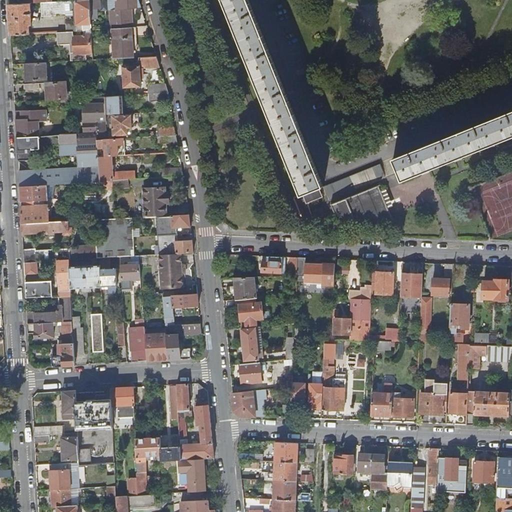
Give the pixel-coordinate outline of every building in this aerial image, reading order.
[(90,1),(90,13),(93,13),(93,10),(100,10),(100,0),(90,1)] [(109,0),(111,29),(112,29),(131,28),(129,8),(141,7),(138,0),(109,0)] [(302,196),(304,195),(319,189),(323,188),(248,0),(223,0),(237,32),(249,64),(252,71),(265,103),(268,110),(280,142),(282,146),(283,150),(296,182),(297,185),(302,196)] [(87,24),(91,24),(90,13),(90,1),(76,2),(77,24),(66,25),(67,32),(73,31),(87,30),(87,24)] [(65,15),(65,2),(51,3),(41,3),(42,17),(65,15)] [(26,4),(11,5),(9,5),(10,35),(30,34),(30,24),(32,24),(31,4),(26,4)] [(133,58),(131,28),(112,29),(114,59),(133,58)] [(73,31),(67,32),(58,32),(59,44),(70,44),(71,61),(72,61),(86,61),(86,54),(93,54),(92,36),(73,37),(73,31)] [(139,58),(139,65),(140,65),(145,65),(145,68),(160,67),(157,56),(139,58)] [(46,80),(46,63),(28,64),(29,70),(26,70),(27,81),(46,80)] [(141,87),(140,65),(139,65),(122,67),(124,88),(141,87)] [(49,94),(49,100),(67,99),(66,82),(46,83),(47,94),(49,94)] [(40,91),(39,84),(24,84),(25,92),(40,91)] [(148,86),(148,94),(168,93),(166,85),(148,86)] [(170,100),(168,93),(148,94),(146,94),(147,101),(170,100)] [(105,97),(106,115),(119,114),(119,104),(121,104),(121,96),(105,97)] [(84,105),(85,133),(97,133),(107,132),(107,123),(97,124),(97,120),(106,120),(106,115),(105,97),(84,98),(85,105),(84,105)] [(17,137),(40,136),(39,121),(47,120),(46,109),(15,111),(17,137)] [(511,112),(393,159),(402,181),(422,173),(429,171),(455,160),(461,158),(488,147),(494,145),(511,137),(511,112)] [(131,115),(114,116),(114,136),(128,135),(128,128),(131,128),(131,115)] [(159,129),(159,137),(176,136),(175,128),(159,129)] [(107,140),(107,132),(97,133),(97,141),(107,140)] [(85,133),(63,134),(65,156),(77,155),(78,168),(19,172),(20,186),(47,185),(55,184),(100,182),(99,165),(98,157),(98,149),(97,141),(97,133),(85,133)] [(40,149),(40,136),(17,137),(18,161),(28,160),(27,150),(40,149)] [(176,136),(159,137),(160,140),(158,140),(160,145),(178,144),(176,136)] [(105,157),(112,156),(124,156),(123,139),(107,140),(97,141),(98,149),(105,149),(105,157)] [(105,157),(98,157),(99,165),(100,182),(101,182),(113,181),(128,180),(136,179),(136,172),(113,174),(112,156),(105,157)] [(380,165),(323,188),(329,201),(386,178),(380,165)] [(157,170),(157,178),(183,177),(182,168),(157,170)] [(128,180),(113,181),(114,189),(129,188),(128,180)] [(110,190),(114,190),(114,189),(113,181),(101,182),(102,190),(110,190)] [(21,207),(22,224),(49,222),(49,209),(50,209),(50,207),(49,207),(49,205),(45,205),(45,200),(48,200),(47,185),(20,186),(20,201),(24,201),(24,206),(21,207)] [(379,186),(329,206),(331,211),(331,213),(333,212),(338,225),(396,228),(388,210),(392,208),(393,208),(389,199),(386,192),(382,194),(379,186)] [(144,189),(145,217),(157,217),(167,216),(167,205),(170,204),(169,194),(166,194),(165,188),(144,189)] [(319,189),(304,195),(307,203),(322,197),(319,189)] [(389,199),(393,208),(394,207),(388,191),(386,192),(389,199)] [(388,210),(396,228),(399,228),(394,213),(392,208),(388,210)] [(189,215),(168,216),(168,223),(172,223),(172,228),(178,227),(191,226),(189,215)] [(178,227),(172,228),(172,223),(168,223),(168,216),(167,216),(157,217),(158,236),(178,234),(178,227)] [(134,237),(133,218),(115,219),(69,221),(69,228),(72,228),(72,233),(95,232),(96,244),(78,245),(79,259),(89,259),(100,258),(108,258),(121,257),(126,257),(135,256),(134,248),(134,237)] [(69,228),(69,221),(49,222),(22,224),(22,234),(40,233),(40,235),(55,234),(55,233),(65,232),(65,235),(70,235),(72,233),(72,228),(69,228)] [(158,236),(159,255),(181,253),(193,253),(192,241),(180,241),(180,234),(178,234),(158,236)] [(37,262),(58,261),(69,260),(79,259),(78,245),(69,249),(36,251),(36,249),(23,249),(24,263),(37,262)] [(183,288),(181,253),(159,255),(162,289),(183,288)] [(130,265),(139,264),(138,256),(135,256),(126,257),(126,266),(130,266),(130,265)] [(263,260),(262,271),(282,272),(282,266),(285,266),(285,256),(267,256),(267,260),(263,260)] [(126,266),(126,257),(121,257),(123,289),(131,288),(131,279),(140,278),(139,264),(130,265),(130,266),(126,266)] [(298,257),(297,272),(297,275),(306,276),(305,283),(319,284),(319,263),(307,263),(307,257),(298,257)] [(100,258),(100,262),(100,265),(101,287),(117,286),(116,269),(109,269),(108,258),(100,258)] [(71,296),(71,288),(70,267),(69,260),(58,261),(60,297),(71,296)] [(38,275),(37,262),(24,263),(25,276),(38,275)] [(335,264),(319,263),(319,284),(335,284),(335,264)] [(450,291),(452,291),(453,263),(445,263),(445,278),(434,278),(433,294),(449,295),(450,291)] [(470,278),(478,278),(478,264),(470,264),(470,278)] [(71,288),(101,287),(100,265),(70,267),(71,288)] [(394,272),(373,271),(372,285),(372,293),(377,293),(393,294),(394,272)] [(423,273),(403,272),(402,297),(422,298),(423,273)] [(240,299),(250,298),(258,297),(255,277),(233,277),(236,299),(240,299)] [(484,282),(477,282),(477,301),(483,301),(483,296),(496,296),(496,298),(508,299),(508,279),(496,279),(496,281),(484,281),(484,282)] [(53,297),(56,297),(56,293),(53,293),(52,281),(25,282),(26,298),(53,296),(53,297)] [(372,293),(372,285),(367,284),(367,288),(361,287),(361,291),(350,290),(350,299),(353,299),(352,318),(352,334),(351,340),(370,340),(370,335),(372,293)] [(199,306),(198,295),(163,297),(165,314),(166,317),(174,316),(173,308),(199,306)] [(56,297),(53,297),(53,298),(60,298),(60,309),(57,312),(38,313),(38,312),(27,312),(28,324),(73,321),(72,320),(71,296),(60,297),(56,297)] [(429,298),(422,298),(421,303),(420,326),(431,326),(432,305),(428,304),(429,298)] [(118,323),(125,322),(124,302),(117,303),(118,323)] [(257,324),(256,319),(263,318),(262,302),(250,303),(241,304),(240,304),(241,320),(247,320),(247,325),(257,324)] [(451,303),(450,333),(450,340),(463,340),(463,333),(457,333),(457,326),(462,326),(462,328),(469,329),(470,304),(451,303)] [(97,352),(105,351),(103,314),(96,314),(97,352)] [(157,361),(170,360),(167,326),(166,317),(165,314),(157,315),(158,318),(157,318),(160,345),(154,345),(155,353),(157,361)] [(147,361),(143,315),(129,316),(133,362),(147,361)] [(352,318),(335,317),(335,333),(352,334),(352,318)] [(73,321),(74,343),(74,357),(84,357),(82,330),(79,330),(79,320),(72,320),(73,321)] [(74,343),(73,321),(28,324),(28,334),(35,334),(35,338),(54,337),(53,326),(62,325),(63,344),(74,343)] [(126,347),(125,322),(118,323),(120,347),(126,347)] [(201,324),(167,326),(170,360),(191,359),(191,348),(180,349),(180,336),(202,334),(201,324)] [(264,357),(261,326),(257,326),(256,326),(242,327),(245,359),(259,358),(259,357),(264,357)] [(400,342),(400,328),(386,328),(386,335),(370,335),(370,340),(375,341),(391,341),(395,341),(400,342)] [(489,334),(475,334),(475,340),(475,342),(489,343),(489,334)] [(295,338),(295,337),(288,338),(287,351),(286,351),(287,360),(294,359),(295,338)] [(391,347),(391,341),(375,341),(374,349),(391,349),(391,347)] [(74,357),(74,343),(63,344),(62,344),(63,356),(53,357),(53,367),(75,366),(74,357)] [(325,343),(323,384),(322,408),(341,409),(341,408),(345,408),(345,388),(344,388),(335,387),(335,378),(334,378),(334,366),(332,366),(332,358),(335,358),(335,343),(325,343)] [(511,358),(511,346),(489,346),(475,345),(471,345),(470,345),(469,368),(480,368),(480,356),(487,356),(487,361),(511,362),(511,360),(511,358)] [(260,362),(241,364),(243,383),(262,381),(261,370),(267,370),(266,362),(260,362)] [(280,380),(281,388),(293,387),(293,383),(293,379),(293,374),(289,374),(289,379),(280,380)] [(335,378),(335,387),(344,388),(344,378),(335,378)] [(421,413),(447,413),(448,383),(435,382),(435,379),(426,379),(425,392),(421,392),(421,413)] [(190,383),(177,385),(178,401),(178,409),(188,408),(189,408),(189,406),(189,396),(191,395),(190,383)] [(184,411),(179,411),(181,446),(181,459),(204,458),(214,457),(208,391),(198,383),(200,402),(196,403),(198,428),(201,427),(201,430),(199,430),(199,438),(202,437),(202,443),(186,444),(184,411)] [(293,383),(293,387),(292,407),(301,408),(301,400),(305,400),(306,383),(293,383)] [(385,392),(373,392),(372,414),(392,415),(393,392),(392,392),(393,383),(385,383),(385,385),(385,389),(385,392)] [(314,408),(322,408),(323,384),(311,384),(310,400),(314,400),(314,408)] [(133,387),(111,388),(111,394),(112,405),(118,405),(119,418),(135,418),(133,387)] [(235,410),(240,415),(267,416),(265,400),(268,399),(267,389),(233,393),(235,410)] [(467,413),(510,415),(510,413),(511,392),(468,390),(468,393),(467,413)] [(77,418),(76,402),(75,391),(62,391),(63,419),(77,418)] [(401,392),(393,392),(392,415),(414,416),(414,399),(401,399),(401,392)] [(450,412),(467,413),(468,393),(451,392),(450,412)] [(86,402),(76,402),(77,418),(77,430),(113,428),(112,405),(111,394),(96,395),(96,400),(86,401),(86,402)] [(34,427),(34,435),(46,435),(64,433),(64,426),(34,427)] [(46,442),(46,435),(34,435),(34,443),(46,442)] [(73,463),(79,463),(78,450),(78,437),(62,438),(63,460),(73,459),(73,463)] [(161,460),(161,447),(160,437),(136,438),(137,477),(138,495),(148,495),(146,461),(145,461),(145,456),(158,455),(158,461),(162,461),(161,460)] [(0,449),(10,449),(9,441),(0,441),(0,449)] [(286,461),(287,442),(276,442),(276,461),(286,461)] [(297,462),(298,443),(287,442),(286,461),(297,462)] [(161,460),(178,459),(181,459),(181,446),(161,447),(161,460)] [(438,477),(439,457),(439,448),(431,448),(429,484),(438,484),(438,477)] [(79,463),(79,465),(92,464),(91,449),(78,450),(79,463)] [(306,462),(314,463),(315,449),(306,449),(306,462)] [(363,472),(372,473),(372,455),(360,454),(360,464),(358,464),(358,471),(363,471),(363,472)] [(336,456),(335,473),(352,473),(353,455),(344,455),(344,456),(336,456)] [(387,489),(388,485),(388,472),(386,472),(386,465),(385,465),(385,455),(372,455),(372,473),(371,488),(387,489)] [(511,511),(511,456),(499,456),(496,511),(511,511)] [(455,458),(439,457),(438,477),(446,478),(446,479),(458,479),(458,470),(466,470),(467,461),(455,460),(455,458)] [(206,491),(204,458),(181,459),(178,459),(179,472),(187,472),(188,492),(205,491),(206,491)] [(274,480),(286,481),(286,461),(276,461),(275,472),(262,471),(262,480),(274,480)] [(286,461),(286,481),(297,481),(297,462),(286,461)] [(403,486),(413,487),(413,467),(414,461),(405,461),(403,464),(399,461),(389,461),(388,472),(388,485),(394,485),(397,491),(403,486)] [(475,461),(474,481),(494,482),(495,461),(475,461)] [(73,463),(50,464),(51,489),(71,488),(71,484),(80,484),(78,465),(79,465),(79,463),(73,463)] [(413,467),(413,487),(411,511),(422,511),(422,507),(423,507),(425,467),(413,467)] [(301,473),(301,481),(313,482),(311,473),(301,473)] [(107,475),(108,486),(116,485),(115,475),(107,475)] [(138,495),(137,477),(129,477),(130,496),(138,495)] [(274,480),(274,499),(285,499),(286,481),(274,480)] [(286,481),(285,499),(296,500),(297,481),(286,481)] [(108,486),(109,503),(117,502),(116,497),(116,485),(108,486)] [(71,488),(51,489),(52,507),(57,507),(75,505),(74,500),(71,500),(71,488)] [(165,506),(164,493),(160,494),(148,495),(138,495),(130,496),(127,496),(116,497),(117,502),(117,511),(138,511),(138,507),(165,506)] [(274,499),(273,511),(284,511),(285,499),(274,499)] [(285,499),(284,511),(295,511),(296,500),(285,499)] [(219,511),(219,509),(208,509),(208,500),(191,500),(191,511),(219,511)]
